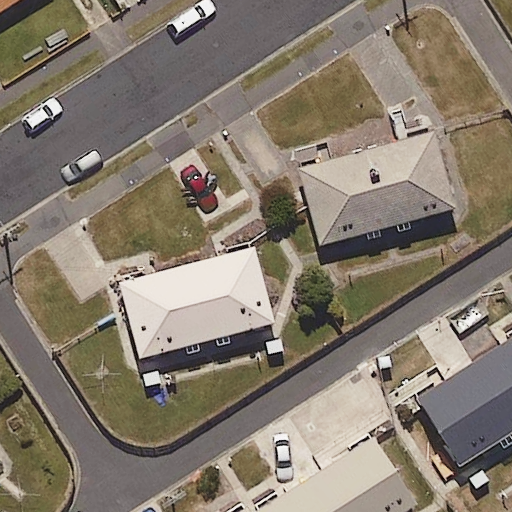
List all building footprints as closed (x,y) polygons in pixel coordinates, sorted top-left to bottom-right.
[(0,0),(0,20),(29,0),(0,0)] [(455,217),(433,137),(300,175),(322,254),(455,217)] [(274,331),(254,254),(121,289),(141,366),(274,331)] [(511,342),(415,403),(460,475),(511,442),(511,342)] [(415,511),(374,445),(265,511),(415,511)]
